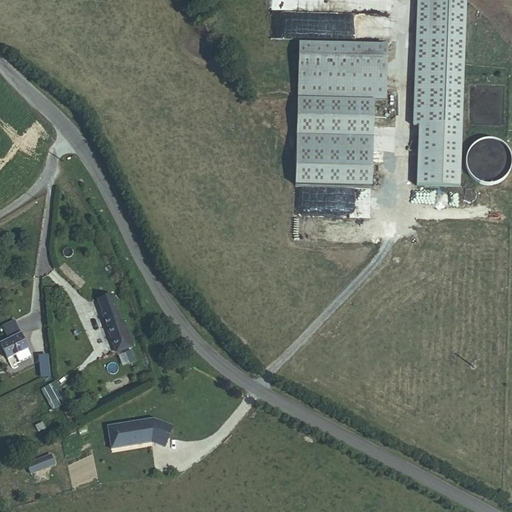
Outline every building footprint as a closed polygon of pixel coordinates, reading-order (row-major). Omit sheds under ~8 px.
[(462,71),(464,5),(466,5),(466,0),(415,0),(413,69),(437,70),(462,71)] [(310,23),(301,23),(300,35),(311,36),(312,30),(302,30),(302,24),(310,25),(310,23)] [(385,67),(385,50),(297,46),(296,62),(385,67)] [(113,350),(124,346),(109,305),(98,309),(113,350)] [(0,332),(6,346),(18,341),(11,326),(0,331),(0,332)] [(0,348),(0,352),(3,360),(23,351),(18,341),(6,346),(0,348)] [(49,377),(49,354),(38,354),(39,377),(49,377)] [(52,411),(67,402),(55,381),(40,389),(52,411)] [(81,399),(73,401),(78,415),(86,413),(81,399)] [(106,426),(110,450),(169,440),(166,417),(106,426)] [(17,448),(45,434),(40,426),(13,439),(17,448)] [(25,461),(28,472),(54,467),(52,455),(25,461)]
